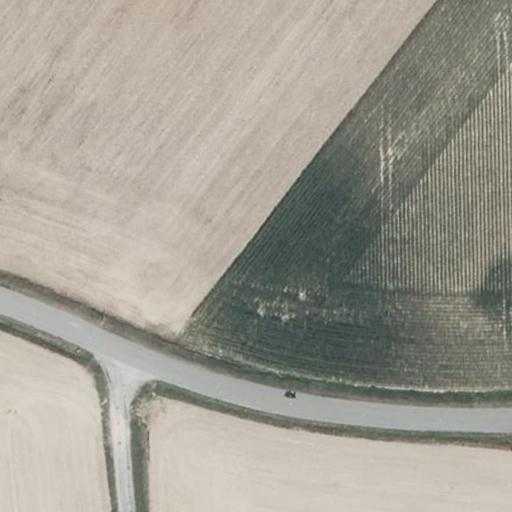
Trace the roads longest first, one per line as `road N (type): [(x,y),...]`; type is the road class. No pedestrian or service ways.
road 1 (tertiary): [(511,425),(371,424),(113,356)]
road 2 (unclassified): [(131,511),(113,356)]
road 3 (tertiary): [(113,356),(0,304)]
